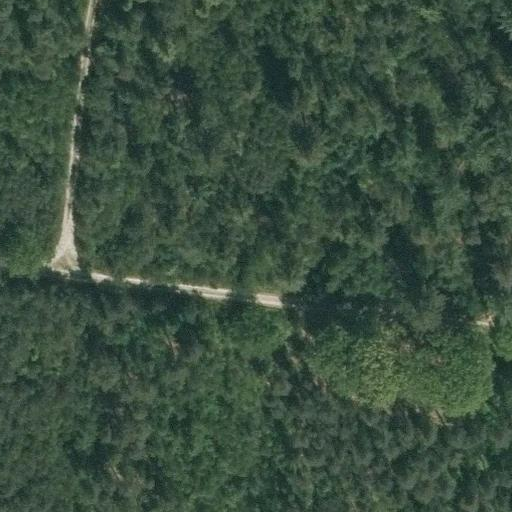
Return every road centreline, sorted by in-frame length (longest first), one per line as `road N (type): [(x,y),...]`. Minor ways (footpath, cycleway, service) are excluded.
road 1 (track): [(50,264),(511,320)]
road 2 (track): [(0,258),(50,264),(82,0)]
